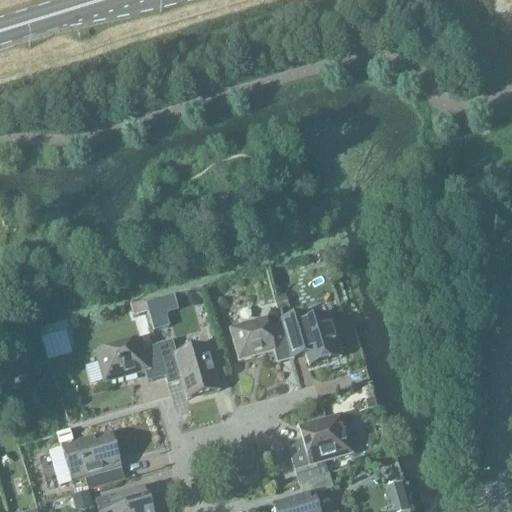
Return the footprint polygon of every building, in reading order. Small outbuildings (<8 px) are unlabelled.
[(306,315),(281,323),(292,361),(306,357),(309,368),(341,359),(329,317),(308,323),(306,315)] [(292,361),(281,323),(268,326),(266,321),(229,331),(239,364),(274,354),(277,365),(292,361)] [(141,342),(95,355),(104,386),(132,378),(145,374),(147,384),(165,379),(166,379),(157,348),(144,352),(141,342)] [(172,344),(157,348),(166,379),(165,379),(167,386),(181,382),(187,402),(220,392),(207,348),(175,357),(172,344)] [(287,447),(292,465),(295,473),(352,456),(341,417),(299,430),(303,443),(287,447)] [(88,492),(125,482),(111,436),(61,450),(71,484),(85,481),(88,492)] [(318,511),(314,495),(333,490),(329,475),(298,484),(302,498),(273,506),(274,511),(318,511)] [(98,511),(152,511),(145,488),(96,503),(98,511)]
